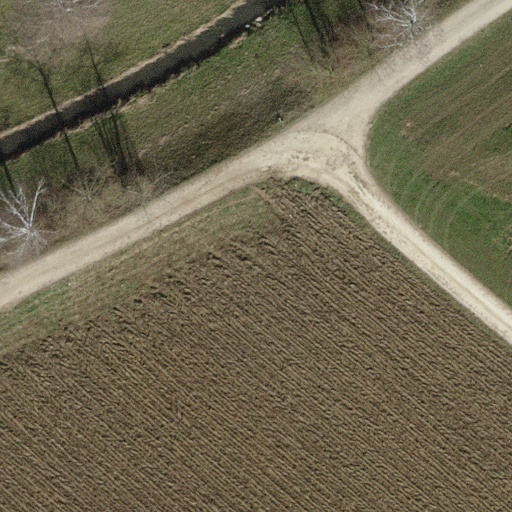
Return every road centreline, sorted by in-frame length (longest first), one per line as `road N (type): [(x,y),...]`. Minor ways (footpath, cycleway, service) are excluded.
road 1 (track): [(0,295),(301,154),(511,0)]
road 2 (track): [(511,329),(301,154)]
